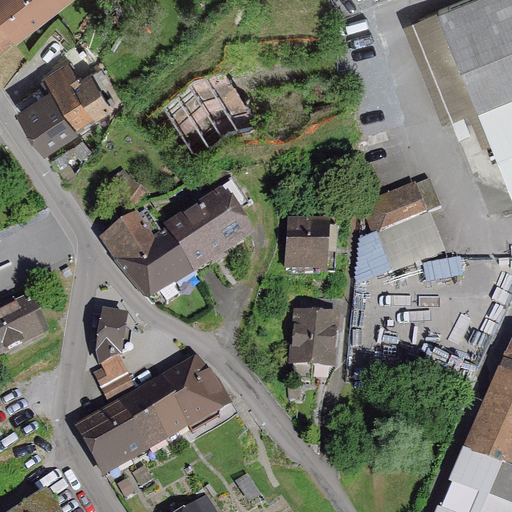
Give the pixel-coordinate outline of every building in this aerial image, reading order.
[(0,0),(0,50),(14,39),(16,42),(69,0),(0,0)] [(511,0),(458,0),(413,19),(449,111),(474,100),(478,107),(511,93),(511,0)] [(449,111),(413,19),(402,23),(442,123),(469,114),(483,146),(492,142),(478,107),(474,100),(449,111)] [(17,108),(45,152),(113,107),(102,88),(109,79),(100,65),(81,77),(69,60),(43,76),(49,86),(17,108)] [(492,142),(511,192),(511,93),(478,107),(492,142)] [(83,138),(74,145),(80,155),(83,158),(93,151),(83,138)] [(80,155),(74,145),(55,158),(62,167),(69,162),(80,155)] [(81,179),(69,162),(62,167),(60,169),(71,186),(81,179)] [(143,297),(151,301),(257,235),(241,212),(251,207),(233,178),(216,189),(218,192),(159,230),(147,211),(140,216),(138,213),(101,240),(115,262),(114,263),(143,297)] [(148,192),(135,184),(122,202),(135,211),(148,192)] [(394,276),(448,255),(431,214),(429,215),(416,184),(362,206),(377,243),(380,241),(394,276)] [(288,220),(285,273),(328,276),(332,223),(288,220)] [(0,307),(0,358),(51,333),(32,295),(16,302),(15,300),(0,307)] [(294,312),(289,367),(293,367),(292,380),(312,382),(313,369),(337,371),(341,316),(336,316),(338,301),(302,298),(300,313),(294,312)] [(129,316),(103,311),(97,354),(100,369),(123,358),(123,354),(130,352),(133,334),(127,330),(129,316)] [(511,343),(464,451),(511,472),(511,343)] [(138,390),(169,442),(233,406),(220,381),(197,356),(138,390)] [(100,369),(100,371),(94,374),(108,402),(135,388),(125,367),(127,366),(123,358),(100,369)] [(287,384),(289,401),(301,400),(299,383),(287,384)] [(138,390),(74,428),(104,480),(169,442),(138,390)] [(511,511),(511,472),(464,451),(438,511),(511,511)] [(262,497),(247,476),(235,484),(250,505),(262,497)] [(135,493),(128,480),(118,485),(125,498),(135,493)] [(60,511),(47,492),(15,511),(60,511)] [(184,511),(216,511),(207,497),(184,511)]
